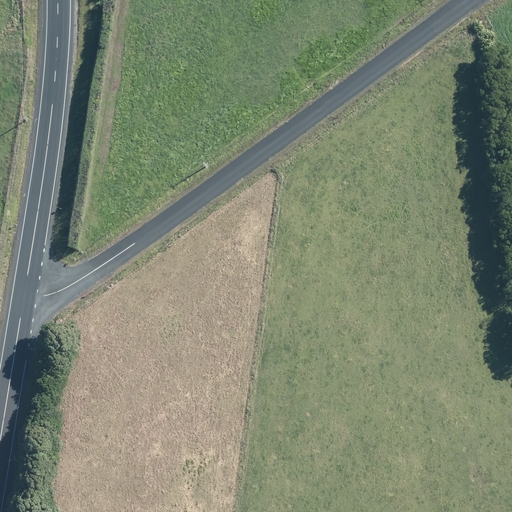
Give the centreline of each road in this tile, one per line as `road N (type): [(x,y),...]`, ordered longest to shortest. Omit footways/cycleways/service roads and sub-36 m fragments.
road 1 (unclassified): [(24,295),(68,286),(95,270),(466,0)]
road 2 (tertiary): [(57,0),(52,105),(24,295)]
road 3 (tertiary): [(24,295),(0,450)]
